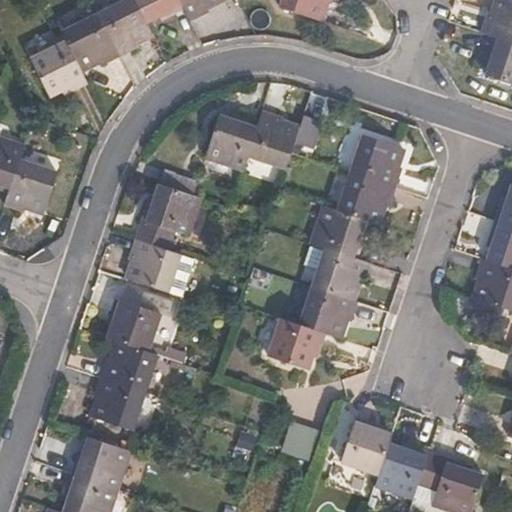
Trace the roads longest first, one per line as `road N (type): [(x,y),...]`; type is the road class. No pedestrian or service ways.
road 1 (residential): [(71,291),(109,174),(133,128),(188,77),(221,62),(295,61),(403,101)]
road 2 (residential): [(423,375),(417,314),(474,123)]
road 3 (residential): [(0,502),(71,291)]
